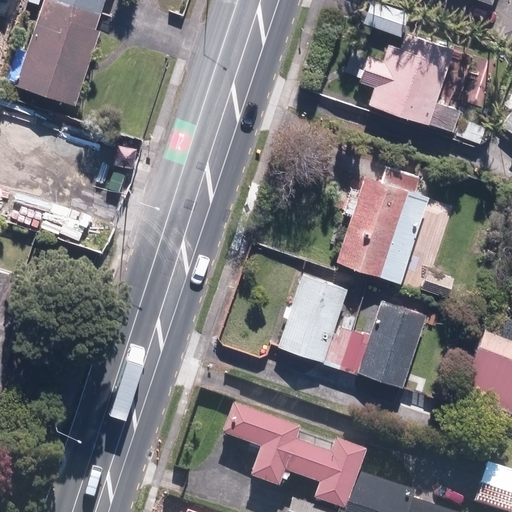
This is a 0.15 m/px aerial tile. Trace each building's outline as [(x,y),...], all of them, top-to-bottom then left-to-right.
[(76,103),(101,28),(97,27),(106,0),(44,0),(17,84),(76,103)] [(406,9),(378,0),(371,0),(364,22),(399,33),(406,9)] [(511,0),(509,0),(498,33),(511,37),(511,0)] [(459,105),(434,98),(451,44),(405,29),(400,44),(389,41),(384,56),(368,51),(359,79),(373,83),(368,100),(452,126),(459,105)] [(462,118),(457,133),(480,141),(485,126),(462,118)] [(387,164),(382,177),(365,171),(336,257),(399,278),(428,192),(414,187),(419,175),(387,164)] [(0,384),(36,277),(0,265),(0,384)] [(453,273),(426,265),(420,285),(447,293),(453,273)] [(360,373),(361,370),(403,384),(427,311),(381,296),(369,333),(335,322),(347,284),(302,269),(278,343),(321,358),(320,360),(360,373)] [(511,336),(484,326),(460,389),(511,408),(511,336)] [(314,497),(341,506),(338,511),(459,511),(414,496),(416,490),(358,470),(366,448),(336,437),(331,451),(295,438),(300,425),(233,402),(223,432),(260,445),(249,475),(278,484),(283,468),(320,481),(314,497)] [(511,509),(511,471),(488,463),(475,500),(511,511),(511,509)] [(334,511),(335,511),(292,497),(287,511),(334,511)]
